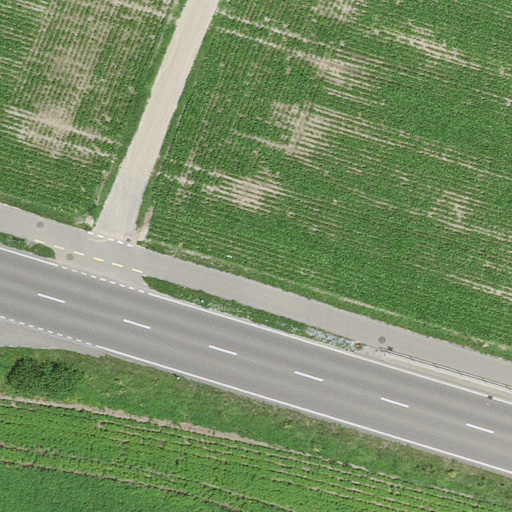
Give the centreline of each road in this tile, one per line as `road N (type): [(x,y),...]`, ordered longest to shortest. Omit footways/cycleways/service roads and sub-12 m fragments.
road 1 (secondary): [(0,281),(511,437)]
road 2 (track): [(0,338),(89,308),(207,0)]
